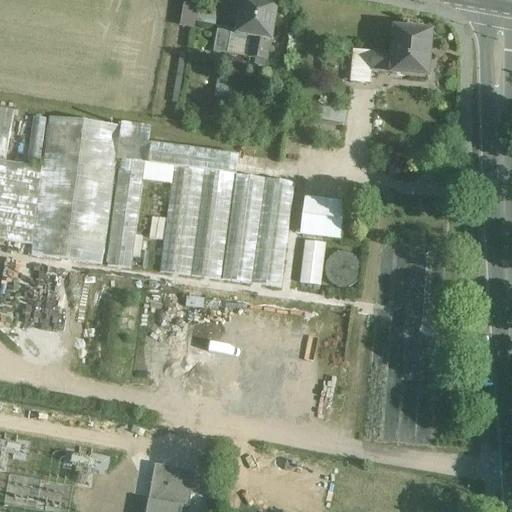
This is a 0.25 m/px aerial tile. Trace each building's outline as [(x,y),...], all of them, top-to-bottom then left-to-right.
[(269,46),(275,12),(275,11),(275,10),(241,5),(235,40),(249,43),(247,60),(262,63),(265,46),(269,46)] [(226,57),(227,50),(230,32),(216,29),(212,54),(226,57)] [(370,55),(368,74),(428,79),(432,34),(393,31),(391,57),(370,55)] [(349,84),(367,86),(368,74),(370,55),(352,54),(349,84)] [(0,108),(0,161),(6,163),(16,112),(0,108)] [(322,108),(320,119),(345,124),(347,113),(322,108)] [(46,119),(33,118),(27,163),(39,165),(46,119)] [(145,164),(148,145),(151,127),(121,123),(120,127),(49,118),(42,169),(32,247),(30,257),(102,266),(116,161),(121,161),(107,268),(131,271),(145,164)] [(172,168),(173,168),(236,176),(239,157),(148,145),(145,164),(172,168)] [(6,163),(0,161),(0,240),(32,247),(42,169),(6,163)] [(172,168),(145,164),(143,182),(170,185),(172,168)] [(159,274),(281,290),(295,184),(236,176),(173,168),(159,274)] [(306,200),(301,235),(340,241),(344,216),(345,205),(306,200)] [(353,206),(345,205),(344,216),(351,217),(353,206)] [(301,285),(320,287),(326,246),(306,243),(301,285)] [(356,278),(354,254),(330,256),(332,280),(356,278)] [(161,466),(152,511),(185,511),(186,508),(193,510),(200,473),(161,466)]
